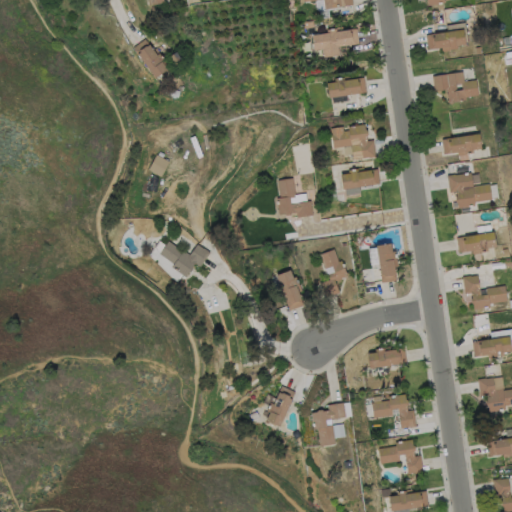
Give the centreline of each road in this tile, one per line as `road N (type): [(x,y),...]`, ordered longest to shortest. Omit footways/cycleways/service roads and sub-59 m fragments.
road 1 (residential): [(464,511),(385,0)]
road 2 (residential): [(433,309),(361,325),(318,347)]
